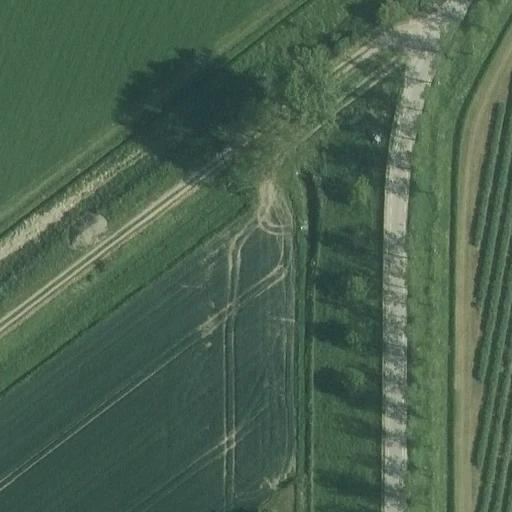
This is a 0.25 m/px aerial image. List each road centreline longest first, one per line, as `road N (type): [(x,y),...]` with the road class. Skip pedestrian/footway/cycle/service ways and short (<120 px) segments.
road 1 (track): [(437,41),(408,35),(370,45),(0,325)]
road 2 (tertiary): [(395,511),(397,187),(414,96),(459,0)]
